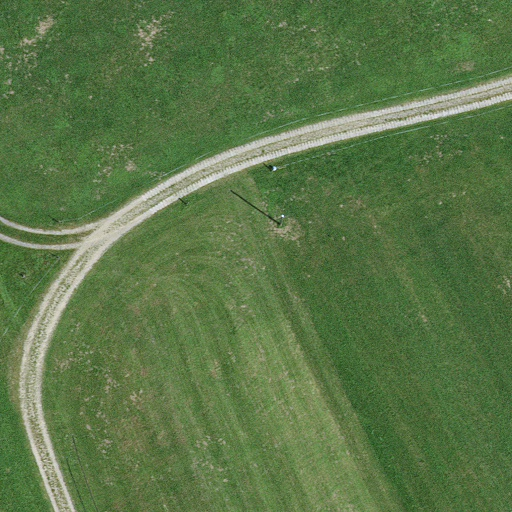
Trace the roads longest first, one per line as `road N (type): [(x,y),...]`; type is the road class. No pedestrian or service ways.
road 1 (track): [(511,88),(307,140),(212,174),(102,234),(52,246),(0,233)]
road 2 (track): [(102,234),(58,299),(32,375),(37,433),(66,511)]
